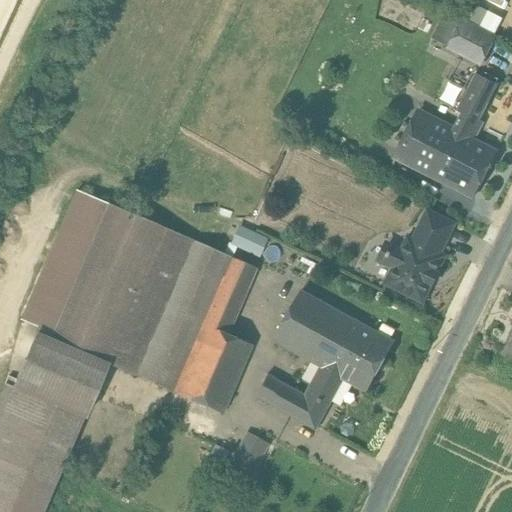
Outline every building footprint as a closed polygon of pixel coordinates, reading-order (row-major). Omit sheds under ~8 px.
[(485,60),(464,49),(457,62),(479,73),(485,60)] [(476,75),(458,112),(462,114),(454,130),(474,140),(483,123),(478,120),(496,85),(476,75)] [(454,130),(418,112),(395,158),(473,198),(497,152),(454,130)] [(76,190),(21,320),(38,327),(53,332),(107,204),(76,190)] [(192,241),(107,204),(53,332),(50,339),(106,364),(134,376),(134,375),(192,241)] [(453,225),(428,212),(417,234),(418,235),(442,246),(443,247),(453,225)] [(258,258),(267,237),(237,224),(228,244),(258,258)] [(414,242),(409,239),(402,252),(393,247),(390,253),(389,252),(386,257),(388,257),(385,263),(394,268),(386,284),(422,302),(444,257),(439,254),(442,246),(418,235),(414,242)] [(192,241),(134,375),(173,393),(173,392),(230,258),(192,241)] [(173,392),(173,393),(222,413),(251,346),(226,335),(255,268),(231,258),(230,258),(173,392)] [(348,317),(301,290),(273,341),(320,367),(348,317)] [(394,342),(348,317),(320,367),(344,380),(366,392),(394,342)] [(106,364),(50,339),(53,332),(38,327),(12,388),(82,418),(83,418),(106,364)] [(320,367),(304,395),(265,374),(254,395),(316,430),(344,380),(320,367)] [(12,388),(4,384),(0,394),(0,511),(41,511),(82,418),(12,388)] [(248,433),(232,462),(250,472),(265,442),(248,433)]
